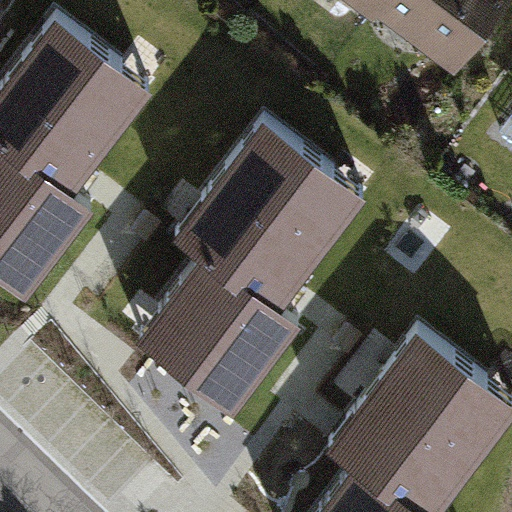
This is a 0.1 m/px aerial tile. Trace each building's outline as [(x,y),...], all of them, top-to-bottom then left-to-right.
[(363,0),(382,14),(392,0),(363,0)] [(496,0),(392,0),(382,14),(448,64),(496,0)] [(0,264),(28,285),(95,198),(72,181),(150,78),(59,9),(0,86),(0,264)] [(201,248),(142,326),(236,396),(300,310),(281,294),(363,185),(266,110),(174,226),(201,248)] [(511,383),(419,313),(327,433),(358,456),(315,511),(446,511),(433,502),(511,399),(511,383)]
